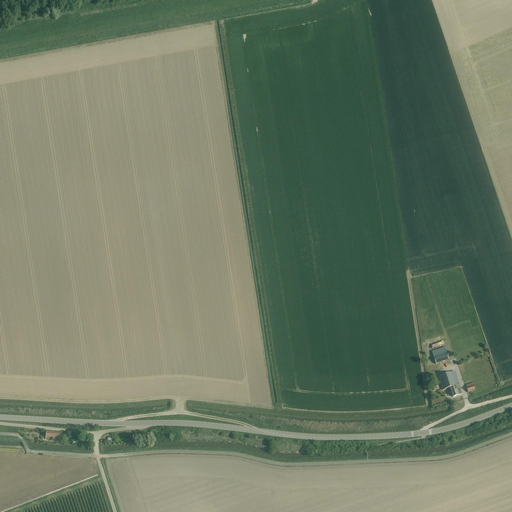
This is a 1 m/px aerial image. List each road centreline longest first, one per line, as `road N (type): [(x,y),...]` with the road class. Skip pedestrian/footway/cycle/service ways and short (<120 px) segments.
road 1 (secondary): [(136,423),(382,436),(456,426),(511,405)]
road 2 (secondary): [(0,418),(136,423)]
